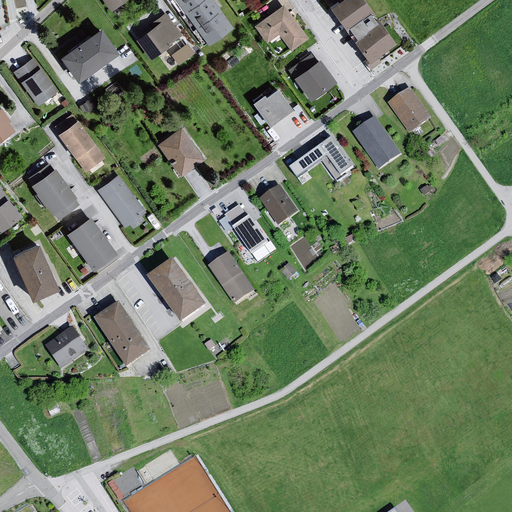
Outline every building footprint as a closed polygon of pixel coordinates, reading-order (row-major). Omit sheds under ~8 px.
[(98,0),(108,14),(127,0),(98,0)] [(170,0),(205,47),(230,28),(208,0),(170,0)] [(358,0),(339,0),(324,10),(340,33),(369,14),(358,0)] [(282,7),(252,28),(265,46),(277,36),(289,53),(305,40),(282,7)] [(154,28),(133,42),(147,62),(180,39),(165,15),(152,24),(154,28)] [(393,45),(377,24),(347,44),(363,66),(393,45)] [(97,30),(55,59),(73,85),(115,57),(97,30)] [(179,62),(194,50),(187,40),(172,52),(179,62)] [(12,74),(36,107),(57,94),(31,61),(12,74)] [(316,62),(292,81),(308,104),(334,85),(316,62)] [(249,106),(265,128),(290,111),(277,92),(263,101),(260,97),(249,106)] [(409,92),(387,106),(409,136),(430,121),(409,92)] [(0,140),(13,133),(0,112),(0,140)] [(352,136),(379,172),(401,156),(375,121),(352,136)] [(76,122),(55,136),(85,176),(103,161),(76,122)] [(155,146),(177,177),(202,160),(178,130),(155,146)] [(320,164),(335,184),(356,170),(333,140),(318,151),(326,160),(320,164)] [(52,169),(28,185),(58,221),(78,206),(52,169)] [(117,177),(95,192),(122,230),(129,225),(132,232),(145,223),(141,218),(145,216),(117,177)] [(279,184),(259,197),(278,223),(298,210),(279,184)] [(0,233),(21,218),(0,188),(0,233)] [(266,242),(239,205),(224,215),(251,252),(266,242)] [(64,234),(91,270),(113,255),(87,218),(64,234)] [(33,243),(6,253),(27,299),(55,289),(33,243)] [(206,269),(233,303),(252,291),(227,256),(206,269)] [(144,279),(181,323),(204,307),(169,262),(144,279)] [(91,320),(124,367),(148,352),(116,305),(91,320)] [(44,347),(60,369),(88,351),(71,329),(44,347)]
